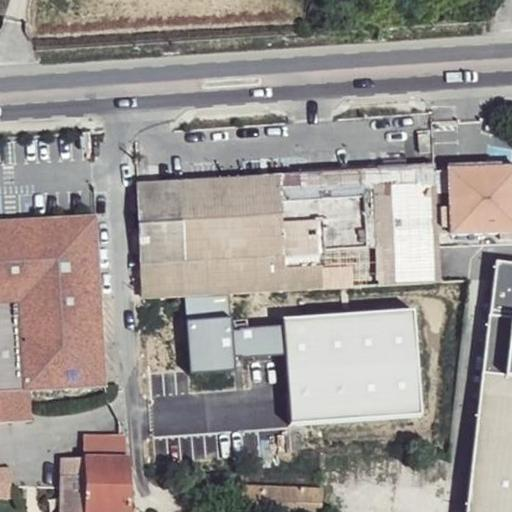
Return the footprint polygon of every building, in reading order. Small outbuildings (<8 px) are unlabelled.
[(300,164),(261,166),(261,182),(303,178),(300,164)] [(511,170),(451,173),(457,236),(511,235),(511,170)] [(261,182),(140,188),(147,305),(443,286),(437,174),(380,176),(303,178),(261,182)] [(98,218),(0,223),(0,423),(32,422),(30,392),(106,388),(98,218)] [(511,511),(511,263),(494,261),(460,511),(511,511)] [(242,304),(196,307),(197,324),(242,320),(242,304)] [(242,320),(197,324),(198,364),(244,361),(242,320)] [(244,361),(198,364),(200,377),(244,373),(244,361)] [(129,446),(98,447),(97,463),(129,464),(129,446)] [(89,511),(90,463),(65,462),(64,511),(89,511)] [(97,463),(90,463),(89,511),(131,511),(129,464),(97,463)] [(15,481),(0,480),(0,494),(14,494),(15,481)] [(258,485),(239,484),(239,511),(243,511),(323,511),(325,501),(259,497),(258,485)] [(326,487),(258,485),(259,497),(325,501),(326,487)]
